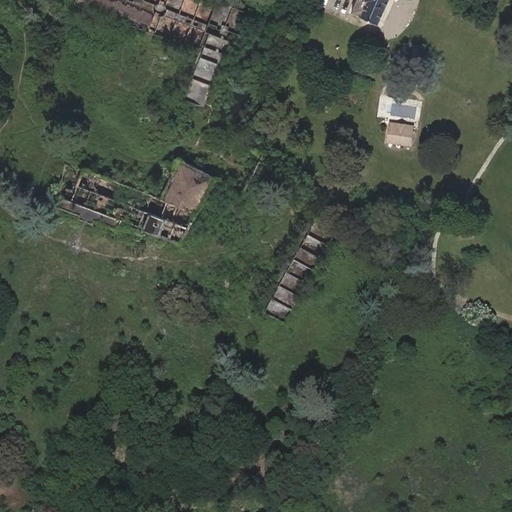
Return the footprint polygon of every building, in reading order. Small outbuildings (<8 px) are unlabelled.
[(196,50),(213,4),(202,0),(75,0),(75,4),(196,50)] [(239,0),(214,0),(213,4),(196,50),(177,98),(206,109),(232,42),(238,44),(253,5),(239,0)] [(377,25),(388,0),(356,0),(351,13),(377,25)] [(413,125),(390,122),(388,142),(411,145),(413,125)] [(180,243),(216,177),(192,165),(180,159),(161,198),(84,168),(83,170),(65,163),(60,197),(121,220),(119,225),(142,233),(144,229),(154,233),(180,243)] [(121,220),(60,197),(56,206),(79,215),(78,218),(93,224),(94,221),(117,230),(119,225),(121,220)] [(336,233),(314,221),(263,314),(284,326),(336,233)]
